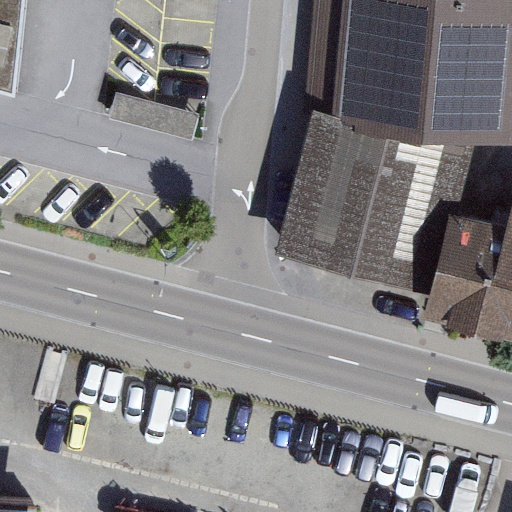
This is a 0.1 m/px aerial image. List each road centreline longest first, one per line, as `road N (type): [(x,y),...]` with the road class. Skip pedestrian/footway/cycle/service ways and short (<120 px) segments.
road 1 (secondary): [(511,403),(0,273)]
road 2 (unknown): [(311,502),(0,437)]
road 3 (unknown): [(311,502),(343,494),(355,478),(369,408)]
